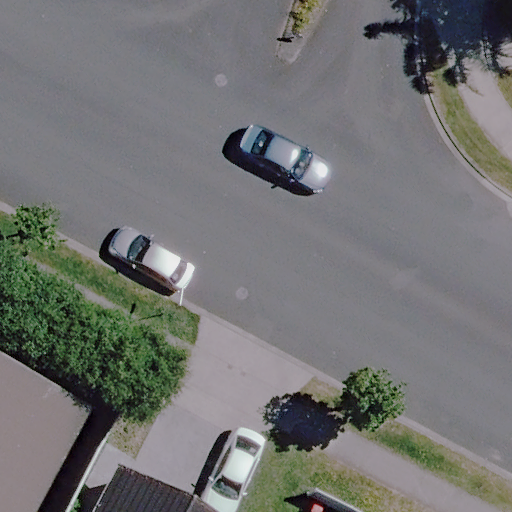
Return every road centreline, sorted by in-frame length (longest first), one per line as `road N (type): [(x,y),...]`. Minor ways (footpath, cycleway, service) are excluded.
road 1 (tertiary): [(505,339),(214,172)]
road 2 (tertiary): [(214,172),(0,68)]
road 3 (residential): [(306,0),(214,172)]
